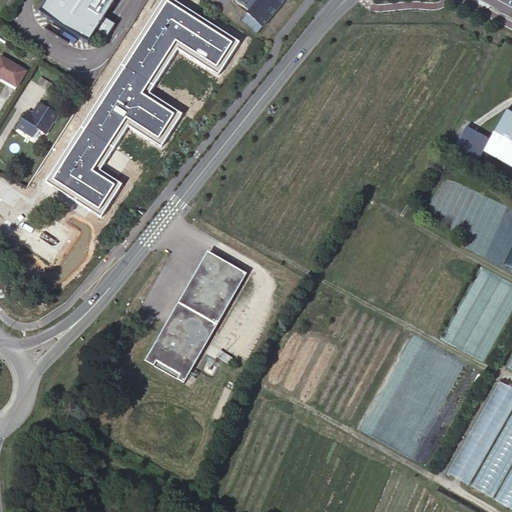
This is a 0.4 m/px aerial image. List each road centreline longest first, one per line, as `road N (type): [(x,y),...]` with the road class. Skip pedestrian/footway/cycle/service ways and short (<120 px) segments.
road 1 (secondary): [(339,5),(78,322)]
road 2 (track): [(491,511),(310,409)]
road 3 (track): [(511,382),(329,283)]
road 4 (track): [(511,275),(377,202)]
